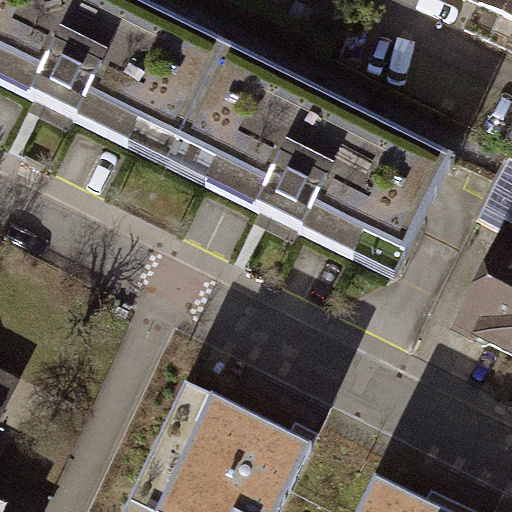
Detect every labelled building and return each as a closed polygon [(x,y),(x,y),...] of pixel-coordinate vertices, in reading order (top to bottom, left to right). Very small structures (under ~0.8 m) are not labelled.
[(226,45),(135,0),(0,0),(0,88),(39,108),(163,169),(226,45)] [(511,0),(467,0),(479,5),(467,31),(511,52),(511,0)] [(452,157),(226,45),(163,169),(264,219),(390,282),(452,157)] [(511,231),(505,228),(455,328),(494,347),(511,355),(511,231)] [(0,414),(15,385),(0,377),(0,511),(1,511),(2,510),(0,509),(0,414)] [(282,511),(312,451),(186,388),(127,511),(282,511)] [(436,511),(376,482),(361,511),(436,511)]
